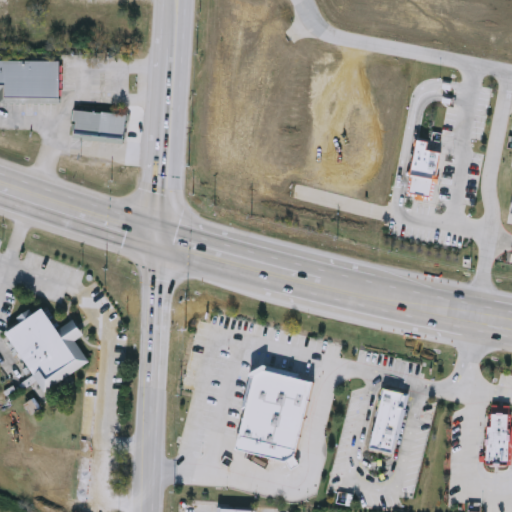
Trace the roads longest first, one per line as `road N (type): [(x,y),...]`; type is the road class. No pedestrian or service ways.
road 1 (trunk): [(511,324),(137,233),(0,186)]
road 2 (tertiary): [(153,234),(135,511)]
road 3 (secondary): [(170,0),(153,234)]
